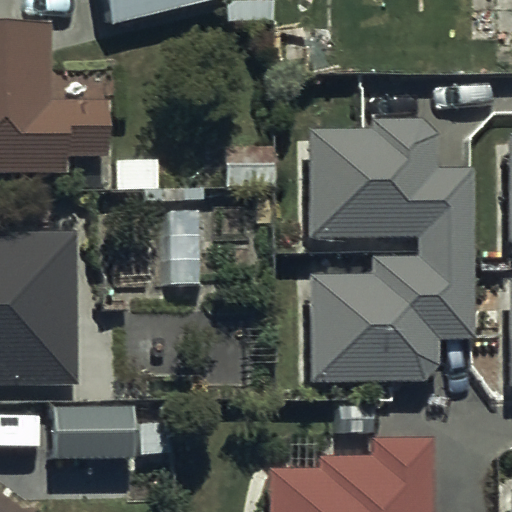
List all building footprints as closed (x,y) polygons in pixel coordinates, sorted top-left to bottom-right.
[(93,0),(100,28),(220,0),(93,0)] [(42,41),(0,40),(0,190),(58,190),(58,171),(99,171),(99,118),(43,118),(42,41)] [(467,353),(466,181),(431,180),(431,150),(410,134),(362,134),(362,140),(298,140),(298,252),(408,252),(408,272),(369,272),(369,290),(303,290),(303,394),(419,394),(433,379),(433,354),(467,353)] [(511,148),(500,149),(500,256),(511,255),(511,294),(502,294),(501,399),(511,398),(511,148)] [(194,296),(193,218),(150,218),(150,296),(194,296)] [(0,398),(66,398),(65,245),(0,245),(0,398)] [(127,414),(46,414),(46,473),(127,473),(127,414)] [(314,482),(262,483),(262,511),(429,511),(429,453),(363,453),(363,469),(314,469),(314,482)]
